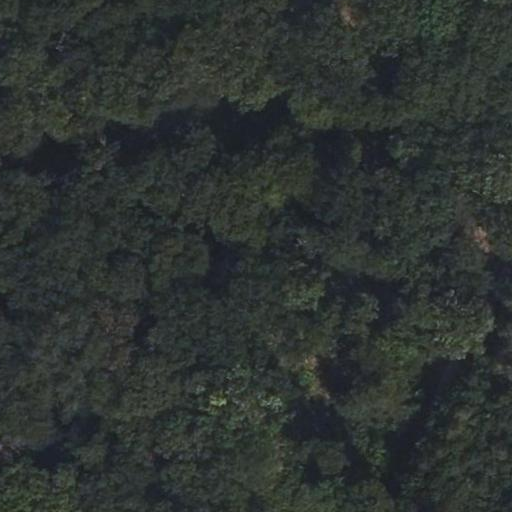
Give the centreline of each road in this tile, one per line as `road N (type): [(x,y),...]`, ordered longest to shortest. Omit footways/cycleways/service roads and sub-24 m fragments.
road 1 (track): [(0,156),(511,0)]
road 2 (unknown): [(338,511),(511,212)]
road 3 (track): [(48,0),(113,121)]
